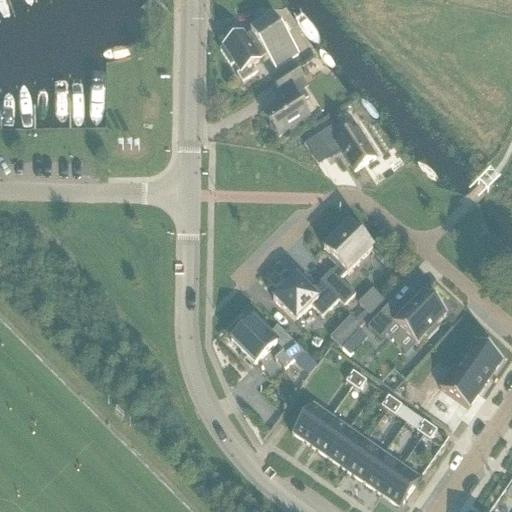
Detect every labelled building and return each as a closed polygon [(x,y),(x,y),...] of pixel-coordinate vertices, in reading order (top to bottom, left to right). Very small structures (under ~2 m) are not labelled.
[(242,34),(222,48),(223,49),(219,51),(230,67),(233,65),(239,75),(236,77),(242,86),(257,75),(251,67),(266,57),(275,71),(297,56),(272,17),(250,32),(251,34),(245,39),(242,34)] [(272,83),(279,94),(301,79),(294,69),(272,83)] [(278,138),(308,118),(300,105),(308,99),(303,92),(264,117),(278,138)] [(342,138),(333,126),(316,137),(330,159),(340,152),(354,174),(375,160),(355,130),(342,138)] [(319,285),(337,303),(343,308),(354,297),(338,282),(346,275),(347,276),(372,251),(348,227),(323,252),(339,268),(331,275),(330,274),(319,285)] [(337,303),(319,285),(309,294),(295,279),(272,302),(295,324),(310,308),(321,319),(337,303)] [(391,304),(367,330),(379,342),(393,327),(416,348),(425,338),(428,341),(438,330),(435,328),(446,316),(422,294),(403,315),(391,304)] [(364,313),(355,321),(361,327),(370,318),(364,313)] [(268,338),(252,322),(230,343),(254,367),(276,346),(282,353),(274,361),(285,371),(302,354),(277,329),(268,338)] [(359,333),(342,351),(349,358),(366,340),(359,333)] [(473,342),(439,391),(468,411),(502,362),(473,342)] [(352,374),(345,384),(352,389),(359,378),(352,374)] [(359,378),(352,389),(359,393),(366,383),(359,378)] [(387,413),(394,403),(388,398),(381,409),(387,413)] [(394,403),(387,413),(394,418),(401,408),(394,403)] [(291,436),(310,449),(330,420),(312,407),(291,436)] [(310,449),(327,462),(348,432),(330,420),(310,449)] [(423,423),(416,433),(423,438),(430,428),(423,423)] [(430,428),(423,438),(429,443),(436,433),(430,428)] [(348,432),(327,462),(345,474),(366,444),(348,432)] [(366,444),(345,474),(363,486),(383,457),(366,444)] [(381,499),(401,469),(383,457),(363,486),(381,499)] [(420,482),(401,469),(381,499),(399,511),(420,482)]
